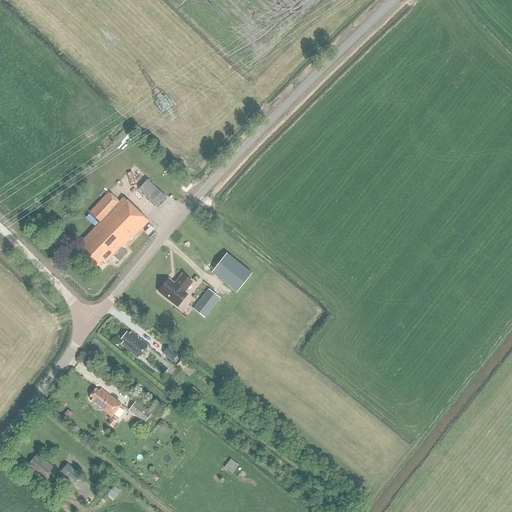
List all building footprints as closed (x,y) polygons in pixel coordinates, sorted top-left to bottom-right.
[(99,187),(107,179),(96,169),(88,177),(99,187)] [(147,180),(138,189),(156,206),(165,197),(147,180)] [(101,217),(116,201),(108,193),(93,209),(101,217)] [(148,222),(123,198),(75,248),(96,268),(102,262),(105,264),(112,256),(119,262),(127,253),(122,249),(148,222)] [(227,253),(211,273),(237,294),(253,274),(227,253)] [(184,292),(192,283),(182,275),(177,281),(177,282),(175,285),(168,280),(158,293),(177,307),(187,295),(184,292)] [(220,299),(209,290),(193,309),(205,318),(220,299)] [(148,346),(140,340),(139,341),(137,339),(138,338),(131,332),(129,335),(126,333),(121,340),(123,342),(121,345),(138,359),(148,346)] [(168,347),(162,353),(171,362),(177,355),(168,347)] [(182,360),(177,365),(184,371),(188,365),(182,360)] [(194,388),(185,398),(198,409),(207,399),(194,388)] [(121,405),(101,389),(99,392),(95,389),(90,397),(93,399),(91,402),(95,405),(96,404),(100,407),(99,408),(111,418),(121,405)] [(153,413),(136,401),(129,411),(145,423),(153,413)] [(63,415),(68,419),(72,414),(68,410),(63,415)] [(56,470),(37,454),(28,465),(37,472),(35,474),(45,482),(56,470)] [(230,459),(223,467),(231,474),(238,466),(230,459)] [(68,464),(61,472),(75,484),(81,476),(68,464)] [(107,495),(113,499),(120,491),(114,486),(107,495)]
